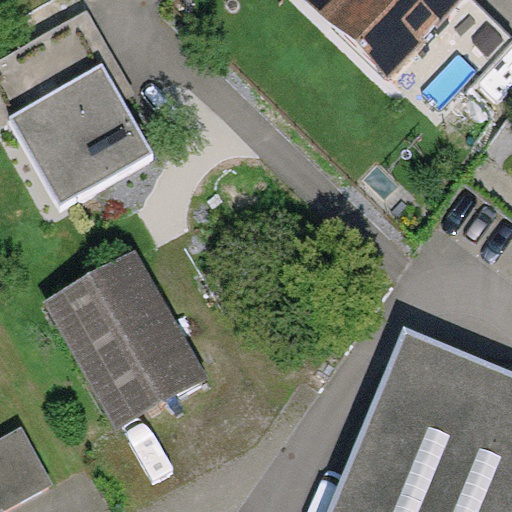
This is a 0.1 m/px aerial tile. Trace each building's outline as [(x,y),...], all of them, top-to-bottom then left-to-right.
[(363,0),(334,30),(438,131),(511,55),(511,36),(474,0),(363,0)] [(48,108),(10,129),(61,219),(153,167),(103,79),(110,76),(79,21),(18,55),(48,108)] [(275,313),(253,266),(230,277),(252,323),(275,313)] [(111,279),(53,311),(116,424),(194,381),(166,330),(146,341),(111,279)] [(511,511),(511,376),(409,337),(341,511),(511,511)] [(13,511),(51,492),(22,439),(0,450),(0,506),(2,511),(13,511)]
